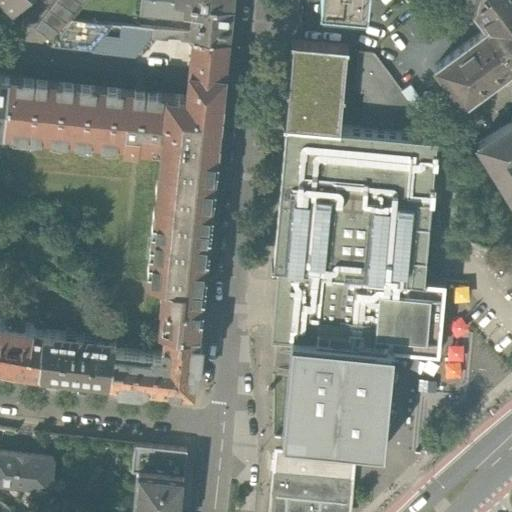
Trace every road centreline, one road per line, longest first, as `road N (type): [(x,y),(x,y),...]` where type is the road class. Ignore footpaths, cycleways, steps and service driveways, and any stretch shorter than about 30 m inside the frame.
road 1 (residential): [(262,0),(221,419)]
road 2 (residential): [(0,394),(221,419)]
